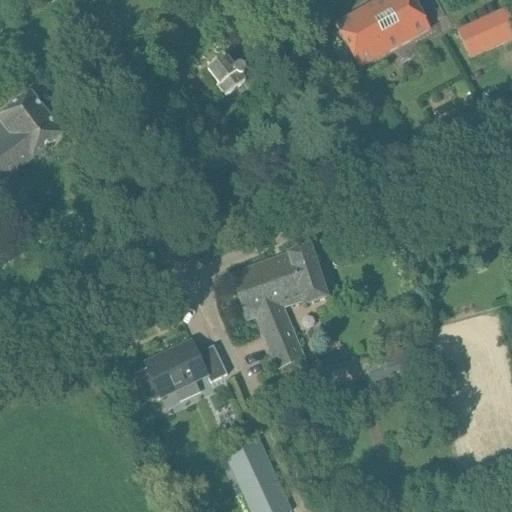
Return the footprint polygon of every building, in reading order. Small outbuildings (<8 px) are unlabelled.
[(430,31),(413,0),(386,0),(337,28),(360,70),(430,31)] [(511,22),(506,11),(458,33),(470,59),(511,40),(511,22)] [(247,82),(244,78),(248,74),(250,72),(250,70),(249,67),(234,50),(208,71),(220,87),(219,88),(226,98),(228,96),(229,96),(245,84),(247,82)] [(126,106),(136,98),(123,82),(113,90),(126,106)] [(20,141),(49,118),(30,94),(0,117),(0,121),(1,123),(0,123),(0,145),(14,134),(20,141)] [(0,184),(63,136),(51,120),(49,118),(20,141),(14,134),(0,145),(0,184)] [(311,247),(231,276),(248,322),(259,317),(275,360),(273,361),(278,373),(306,362),(286,307),(302,302),(305,309),(330,300),(311,247)] [(361,363),(371,395),(433,376),(424,344),(361,363)] [(135,377),(136,377),(146,399),(154,401),(207,376),(211,385),(228,377),(214,348),(198,356),(193,345),(174,354),(175,357),(134,376),(135,377)] [(259,439),(225,456),(250,511),(292,511),(289,505),(284,494),(259,439)] [(511,464),(511,445),(464,446),(464,465),(511,464)]
